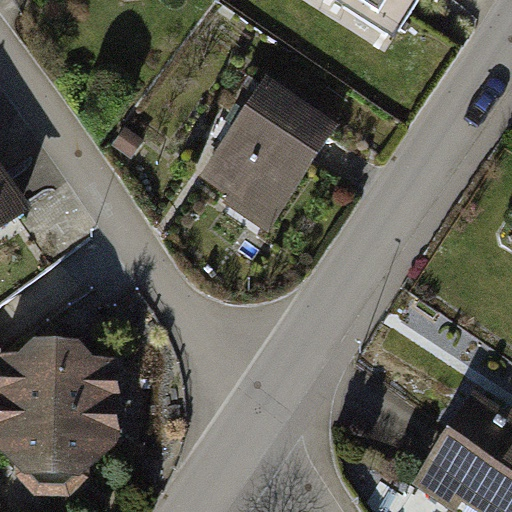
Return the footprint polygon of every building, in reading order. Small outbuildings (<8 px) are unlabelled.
[(334,0),(399,42),(426,0),(334,0)] [(270,96),(205,193),(274,239),(339,141),(270,96)] [(0,177),(0,247),(32,226),(0,177)] [(122,456),(123,374),(85,353),(41,353),(0,371),(0,458),(39,493),(84,494),(122,456)] [(465,511),(469,507),(477,511),(511,511),(511,444),(478,421),(424,497),(445,511),(465,511)]
